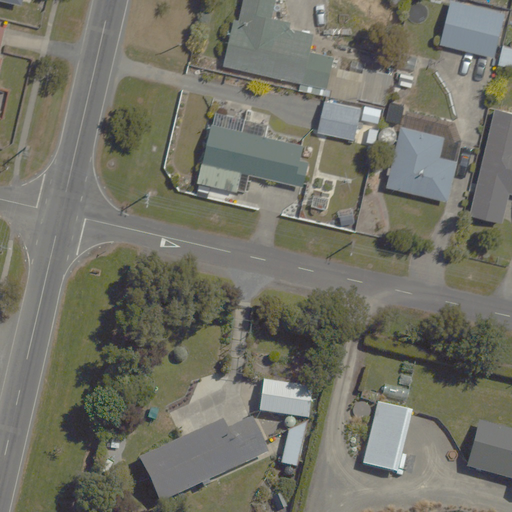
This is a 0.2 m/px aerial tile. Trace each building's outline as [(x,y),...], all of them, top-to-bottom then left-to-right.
[(0,0),(0,4),(25,11),(27,0),(0,0)] [(315,32),(290,26),(291,20),(276,16),(279,1),(275,0),(242,0),(227,65),(329,90),(338,55),(311,48),(315,32)] [(509,11),(465,0),(452,0),(442,44),(497,58),(509,11)] [(0,90),(15,26),(0,22),(0,90)] [(368,107),(328,97),(319,132),(359,142),(368,107)] [(511,117),(500,115),(476,216),(499,221),(505,196),(511,197),(511,117)] [(215,125),(206,162),(201,183),(247,194),(252,173),(296,183),(305,146),(215,125)] [(436,161),(441,137),(402,129),(389,191),(448,204),(457,165),(436,161)] [(311,379),(261,375),(259,405),(309,409),(311,379)] [(247,411),(235,416),(225,390),(212,395),(171,410),(180,436),(139,452),(155,495),(263,454),(247,411)] [(412,405),(375,398),(364,461),(400,468),(412,405)] [(468,460),(511,470),(511,417),(480,409),(468,460)] [(306,420),(286,417),(282,457),(302,459),(306,420)]
